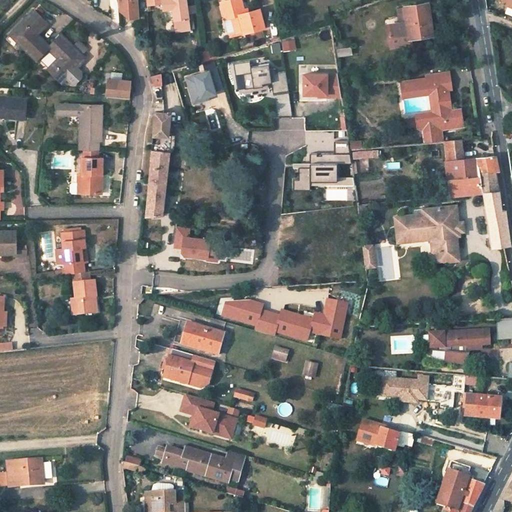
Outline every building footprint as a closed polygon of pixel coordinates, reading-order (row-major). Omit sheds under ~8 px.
[(119,0),(120,11),(129,18),(137,17),(136,0),(119,0)] [(147,0),(147,4),(162,3),(163,10),(172,8),(174,20),(177,20),(179,32),(190,30),(188,13),(192,12),(191,6),(186,6),(185,0),(147,0)] [(230,16),(234,31),(242,29),(243,33),(263,28),(259,9),(244,12),(241,0),(226,0),(227,0),(227,3),(221,5),(224,18),(230,16)] [(412,38),(433,34),(428,3),(406,7),(408,22),(401,24),(388,26),(392,46),(412,43),(412,38)] [(408,22),(406,7),(398,9),(401,24),(408,22)] [(174,20),(172,8),(163,10),(164,22),(174,20)] [(46,23),(32,10),(9,33),(36,59),(47,48),(48,46),(35,34),(33,31),(38,26),(40,28),(46,23)] [(234,31),(230,16),(224,18),(227,33),(234,31)] [(84,58),(60,34),(48,46),(47,48),(58,58),(47,69),(60,82),(65,77),(71,83),(75,83),(79,78),(79,74),(73,68),(71,66),(76,61),(78,63),(84,58)] [(350,39),(337,41),(339,55),(352,53),(350,39)] [(273,93),(289,90),(285,71),(275,72),(275,68),(269,69),(268,63),(250,66),(249,61),(233,63),(235,75),(242,74),(245,89),(263,86),(262,83),(267,83),(271,82),(273,93)] [(216,68),(186,77),(193,103),(202,101),(201,98),(209,95),(215,93),(214,90),(222,88),(216,68)] [(429,78),(402,81),(404,96),(432,93),(435,112),(417,114),(418,125),(418,126),(419,127),(420,128),(421,128),(424,128),(425,140),(440,139),(438,126),(438,123),(449,121),(449,128),(463,127),(461,110),(452,111),(448,111),(447,98),(450,97),(449,89),(453,88),(451,72),(428,75),(429,78)] [(150,75),(152,82),(157,85),(161,84),(160,73),(150,75)] [(326,97),(342,97),(338,74),(304,74),(304,94),(326,94),(326,97)] [(128,97),(130,80),(107,78),(106,95),(128,97)] [(268,88),(267,83),(262,83),(263,86),(245,89),(238,90),(239,93),(268,88)] [(275,95),(276,116),(289,115),(288,94),(275,95)] [(24,118),(26,99),(0,96),(0,113),(5,114),(5,117),(24,118)] [(80,114),(80,104),(55,103),(55,113),(80,114)] [(153,134),(168,135),(171,104),(156,103),(153,134)] [(98,105),(80,104),(80,114),(79,149),(86,149),(98,149),(98,140),(100,140),(101,123),(98,123),(98,105)] [(449,128),(449,121),(438,123),(438,126),(440,139),(443,138),(442,129),(449,128)] [(499,170),(496,155),(465,158),(462,139),(445,141),(449,179),(478,176),(478,173),(496,170),(499,170)] [(352,163),(348,140),(334,141),(334,153),(310,153),(310,167),(298,167),(298,179),(293,179),(293,190),(310,190),(310,185),(310,181),(337,181),(337,163),(352,163)] [(145,215),(161,214),(169,152),(151,149),(145,215)] [(84,156),(84,173),(83,182),(79,182),(74,182),(73,184),(73,190),(74,192),(103,193),(104,157),(99,157),(86,157),(84,156)] [(449,179),(450,195),(483,192),(498,190),(497,180),(496,170),(478,173),(478,176),(449,179)] [(483,192),(491,248),(510,245),(507,223),(505,209),(501,209),(499,199),(498,190),(483,192)] [(427,238),(431,237),(433,252),(436,251),(437,262),(453,260),(452,248),(457,247),(456,236),(455,231),(451,231),(450,222),(457,221),(455,203),(431,206),(432,209),(422,210),(422,212),(422,216),(413,217),(413,213),(399,215),(401,228),(396,228),(398,241),(415,239),(414,236),(426,234),(427,238)] [(463,230),(462,220),(457,221),(450,222),(451,231),(455,231),(456,236),(459,235),(459,231),(463,230)] [(176,227),(174,246),(182,247),(182,252),(185,255),(207,258),(207,260),(218,261),(220,245),(210,244),(210,240),(189,237),(190,229),(176,227)] [(81,262),(80,247),(84,246),(83,230),(69,231),(69,228),(64,229),(65,232),(61,232),(65,267),(61,267),(61,270),(53,271),(54,274),(75,272),(79,271),(82,271),(81,262)] [(0,253),(14,253),(15,253),(15,243),(16,231),(0,230),(0,253)] [(14,256),(25,256),(25,243),(15,243),(15,253),(14,253),(14,256)] [(371,245),(362,246),(364,258),(372,257),(371,245)] [(373,265),(372,257),(364,258),(365,266),(373,265)] [(75,272),(76,282),(92,280),(91,270),(82,271),(79,271),(75,272)] [(101,295),(99,279),(92,280),(76,282),(73,282),(75,298),(71,298),(73,314),(98,312),(96,296),(101,295)] [(511,317),(497,320),(499,340),(511,337),(511,317)] [(223,332),(186,321),(181,340),(199,345),(199,348),(217,353),(223,332)] [(488,329),(429,332),(430,346),(436,345),(436,350),(444,351),(443,360),(467,362),(468,352),(465,352),(465,348),(469,348),(480,348),(480,343),(489,343),(488,329)] [(287,350),(275,346),(273,353),(285,357),(287,350)] [(208,383),(214,360),(171,348),(163,376),(201,387),(208,383)] [(313,378),(317,364),(305,361),(301,374),(313,378)] [(454,373),(453,382),(475,384),(476,375),(454,373)] [(417,397),(427,398),(429,376),(419,375),(418,379),(381,376),(380,394),(399,396),(399,399),(417,401),(417,397)] [(248,391),(236,388),(233,396),(246,399),(248,391)] [(213,402),(185,393),(179,410),(197,415),(196,419),(191,417),(189,426),(212,433),(213,428),(225,431),(229,429),(232,421),(229,417),(210,411),(213,402)] [(498,418),(500,397),(479,395),(479,398),(463,396),(462,406),(465,406),(465,415),(498,418)] [(265,419),(247,414),(244,424),(262,429),(265,419)] [(235,419),(229,417),(232,421),(229,429),(225,431),(213,428),(212,433),(230,438),(235,419)] [(380,424),(361,419),(356,440),(393,450),(399,430),(391,428),(391,427),(380,424)] [(227,482),(228,477),(233,461),(226,459),(211,454),(210,458),(203,456),(204,452),(184,446),(183,450),(166,445),(163,457),(179,462),(181,457),(188,460),(185,470),(227,482)] [(237,480),(244,455),(228,451),(226,459),(233,461),(228,477),(237,480)] [(161,463),(185,470),(188,460),(181,457),(179,462),(163,457),(161,463)] [(41,458),(6,461),(7,472),(9,483),(9,484),(43,482),(43,485),(56,484),(55,474),(43,475),(41,458)] [(468,511),(483,484),(466,479),(470,467),(450,460),(442,485),(450,487),(441,511),(468,511)] [(138,466),(121,461),(122,465),(137,470),(138,466)] [(488,473),(470,467),(466,479),(483,484),(488,473)] [(0,484),(9,483),(7,472),(0,472),(0,484)] [(511,482),(503,500),(511,501),(511,482)] [(155,491),(145,491),(145,503),(149,503),(150,511),(167,511),(166,511),(184,511),(184,501),(174,501),(173,490),(155,491)]
